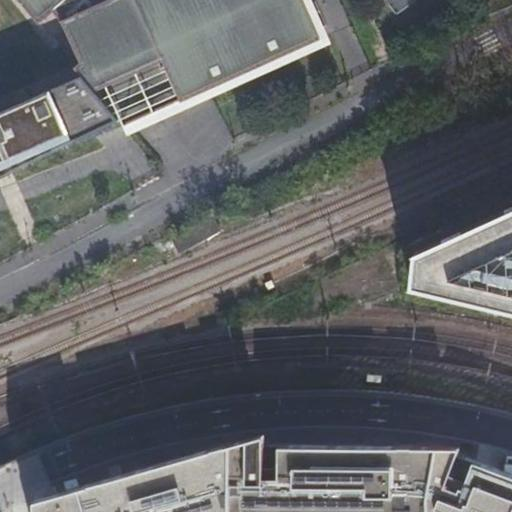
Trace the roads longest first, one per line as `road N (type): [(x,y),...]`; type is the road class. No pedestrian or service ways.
road 1 (unclassified): [(0,298),(511,33)]
road 2 (residential): [(20,493),(42,469),(134,437),(226,419),(393,415),(511,436)]
